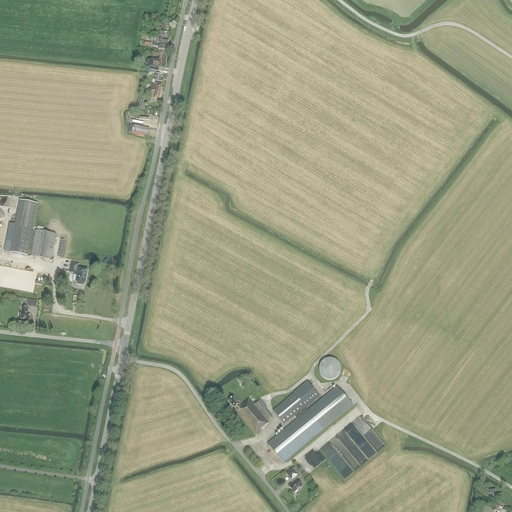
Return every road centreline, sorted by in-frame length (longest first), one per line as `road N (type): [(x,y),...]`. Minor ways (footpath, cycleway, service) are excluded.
road 1 (secondary): [(124,346),(195,0)]
road 2 (track): [(511,487),(380,419),(342,381),(318,385),(309,374)]
road 3 (unclassified): [(288,511),(183,377),(121,358)]
road 4 (track): [(372,279),(366,313),(309,374),(268,396),(280,423),(257,442)]
road 5 (secondary): [(90,511),(121,358)]
road 6 (unclassified): [(124,346),(0,331)]
